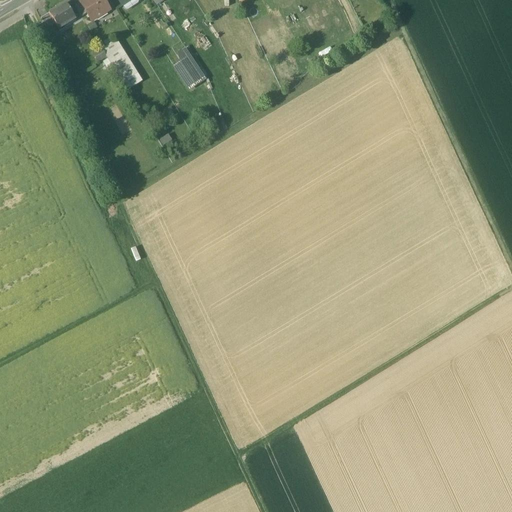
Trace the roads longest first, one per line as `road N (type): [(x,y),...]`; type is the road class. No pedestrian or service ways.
road 1 (track): [(264,511),(24,0)]
road 2 (track): [(119,202),(398,27)]
road 3 (track): [(238,456),(511,287)]
road 4 (track): [(385,0),(511,268)]
road 5 (track): [(156,282),(0,364)]
